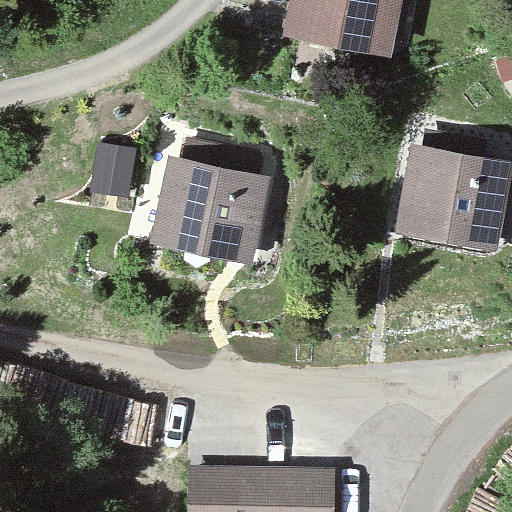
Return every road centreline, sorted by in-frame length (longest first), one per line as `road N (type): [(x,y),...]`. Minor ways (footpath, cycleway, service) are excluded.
road 1 (residential): [(0,337),(282,387),(459,377),(511,384)]
road 2 (residential): [(201,0),(118,64),(0,95)]
road 3 (residential): [(433,511),(511,396)]
